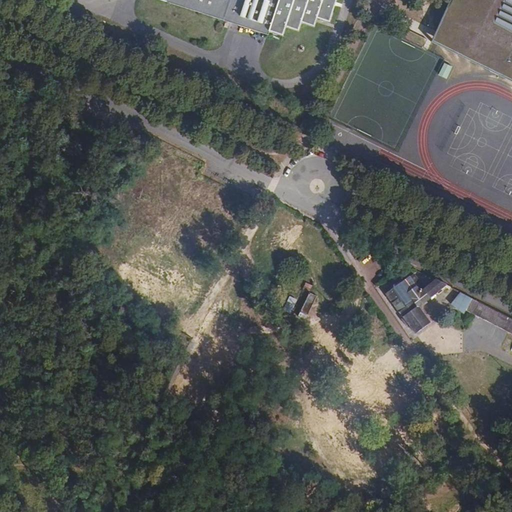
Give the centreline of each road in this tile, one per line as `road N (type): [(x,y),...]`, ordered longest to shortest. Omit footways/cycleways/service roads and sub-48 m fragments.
road 1 (residential): [(331,215),(0,47)]
road 2 (unclassified): [(331,215),(511,310)]
